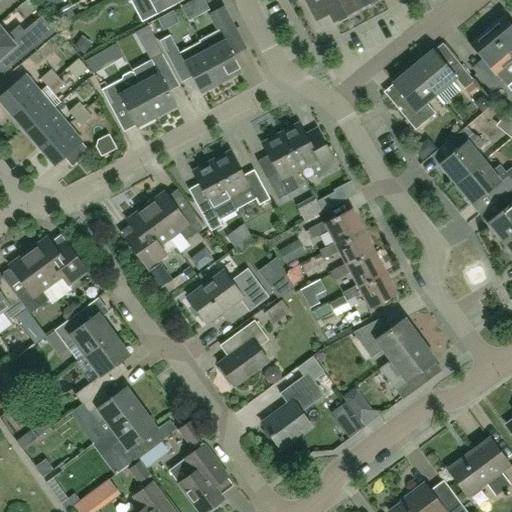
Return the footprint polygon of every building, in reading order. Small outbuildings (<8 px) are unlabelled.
[(62,0),(41,0),(44,9),(63,3),(62,0)] [(148,0),(156,15),(178,4),(175,0),(148,0)] [(304,0),(315,21),(328,14),(333,22),(335,21),(338,23),(345,19),(346,15),(356,10),(351,0),(304,0)] [(351,0),(356,10),(367,4),(370,6),(377,2),(377,0),(351,0)] [(241,72),(232,56),(245,49),(223,7),(208,15),(217,31),(198,41),(199,42),(220,83),(241,72)] [(485,32),(511,63),(511,30),(502,18),(485,32)] [(0,28),(0,58),(7,53),(15,64),(35,47),(19,28),(7,38),(0,28)] [(503,84),(506,87),(511,94),(511,63),(485,32),(468,46),(481,61),(488,70),(478,79),(490,94),(503,84)] [(170,63),(181,57),(169,36),(158,42),(170,63)] [(81,37),(74,48),(84,55),(92,44),(81,37)] [(220,83),(199,42),(179,53),(200,94),(220,83)] [(460,92),(451,81),(454,79),(463,90),(473,82),(456,62),(447,70),(431,51),(411,67),(434,95),(443,106),(460,92)] [(148,79),(138,84),(156,118),(175,107),(158,75),(169,69),(161,55),(150,61),(152,65),(148,67),(146,75),(148,79)] [(76,79),(87,70),(78,60),(68,69),(76,79)] [(434,95),(411,67),(390,84),(407,104),(398,112),(414,131),(433,115),(424,105),(434,95)] [(47,86),(57,78),(51,70),(40,79),(47,86)] [(122,77),(122,80),(101,91),(112,112),(124,106),(136,128),(156,118),(138,84),(132,74),(129,73),(122,77)] [(0,101),(12,116),(39,93),(24,76),(0,96),(0,101)] [(57,78),(47,86),(53,94),(63,85),(57,78)] [(53,110),(39,93),(12,116),(26,132),(53,110)] [(68,112),(74,119),(85,111),(78,103),(68,112)] [(67,126),(53,110),(26,132),(40,149),(67,126)] [(85,111),(74,119),(80,127),(91,118),(85,111)] [(306,136),(299,124),(280,135),(299,170),(309,165),(315,176),(321,178),(338,169),(317,130),(306,136)] [(81,143),(67,126),(40,149),(54,166),(81,143)] [(482,162),(474,152),(481,147),(481,143),(476,137),(473,137),(465,127),(445,144),(451,151),(437,163),(455,185),(482,162)] [(299,170),(280,135),(261,145),(277,173),(266,179),(278,200),(299,189),(291,174),(299,170)] [(431,144),(422,144),(414,152),(421,161),(435,150),(431,144)] [(246,203),(239,190),(248,186),(230,152),(211,162),(236,209),(246,203)] [(236,209),(211,162),(192,173),(207,201),(196,207),(210,232),(221,226),(217,219),(236,209)] [(485,192),(493,202),(511,186),(511,172),(506,177),(498,167),(492,173),(482,162),(455,185),(470,204),(485,192)] [(511,186),(493,202),(501,211),(486,224),(502,244),(511,236),(511,186)] [(269,200),(263,189),(252,195),(258,206),(269,200)] [(204,227),(188,205),(178,212),(167,198),(163,192),(144,207),(170,241),(180,233),(185,240),(204,227)] [(315,196),(300,205),(308,217),(323,208),(315,196)] [(170,241),(144,207),(125,221),(135,234),(125,241),(130,248),(146,269),(165,255),(166,255),(161,248),(170,241)] [(335,244),(363,230),(351,208),(325,222),(324,221),(308,229),(313,237),(327,229),(334,242),(335,244)] [(346,266),(374,251),(363,230),(335,244),(334,242),(319,250),(324,258),(338,251),(345,264),(346,266)] [(511,236),(502,244),(511,255),(511,236)] [(87,272),(70,250),(65,243),(55,250),(50,242),(46,238),(27,252),(52,286),(61,279),(67,287),(68,287),(68,286),(87,272)] [(357,287),(385,272),(374,251),(346,266),(345,264),(330,271),(335,279),(349,272),(356,285),(357,287)] [(13,293),(25,310),(29,315),(48,301),(49,301),(43,293),(52,286),(27,252),(8,266),(11,270),(23,286),(13,293)] [(179,264),(157,270),(162,289),(184,283),(179,264)] [(302,278),(299,267),(287,273),(293,286),(302,278)] [(249,310),(267,296),(247,268),(230,281),(222,271),(188,297),(207,323),(240,298),(249,310)] [(368,309),(396,294),(385,272),(357,287),(356,285),(341,292),(346,300),(360,293),(368,309)] [(292,288),(283,277),(271,287),(270,288),(278,299),(292,288)] [(9,323),(25,310),(13,293),(9,289),(0,296),(0,295),(0,313),(1,313),(9,323)] [(350,309),(343,297),(329,305),(335,316),(350,309)] [(273,325),(291,312),(282,300),(264,314),(273,325)] [(74,315),(68,307),(63,311),(62,317),(66,322),(74,315)] [(76,361),(84,355),(113,334),(101,318),(96,311),(80,324),(74,316),(55,331),(54,331),(76,361)] [(373,357),(384,349),(392,360),(421,338),(405,318),(389,329),(381,317),(353,332),(373,357)] [(259,348),(269,340),(255,321),(238,333),(246,344),(219,365),(234,386),(268,361),(259,348)] [(113,334),(84,355),(99,375),(128,353),(113,334)] [(436,359),(421,338),(392,360),(381,368),(390,380),(396,390),(403,398),(427,380),(420,371),(436,359)] [(23,385),(9,365),(0,371),(0,376),(12,393),(23,385)] [(301,413),(324,396),(308,373),(280,394),(288,405),(279,412),(281,414),(265,426),(263,423),(262,424),(280,449),(311,426),(301,413)] [(0,400),(1,403),(12,396),(0,379),(0,400)] [(81,404),(102,388),(95,379),(74,395),(81,404)] [(113,429),(142,408),(127,387),(110,399),(102,388),(81,404),(97,425),(105,419),(113,429)] [(142,408),(113,429),(120,439),(112,445),(120,455),(127,465),(148,450),(141,440),(157,428),(142,408)] [(179,430),(190,446),(202,438),(190,422),(179,430)] [(509,485),(499,472),(508,465),(488,438),(447,470),(467,496),(485,482),(495,495),(509,485)] [(227,477),(203,445),(169,470),(199,511),(206,511),(224,499),(214,487),(227,477)] [(150,475),(138,459),(121,472),(125,477),(130,473),(138,484),(150,475)] [(88,494),(98,509),(121,492),(111,478),(88,494)] [(171,511),(150,482),(132,495),(142,508),(137,511),(171,511)] [(465,511),(453,495),(439,505),(422,483),(407,494),(408,495),(387,511),(465,511)] [(97,511),(86,497),(75,505),(79,511),(97,511)]
